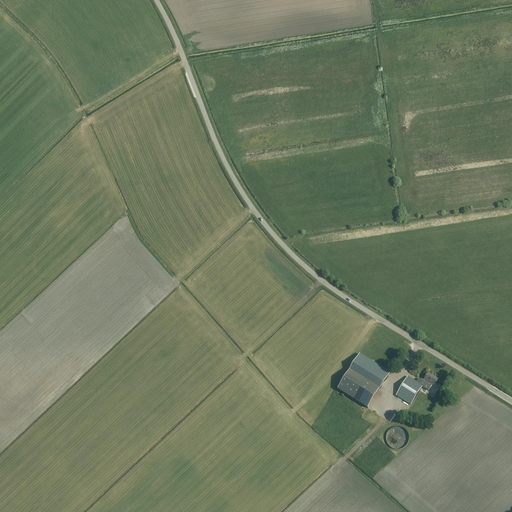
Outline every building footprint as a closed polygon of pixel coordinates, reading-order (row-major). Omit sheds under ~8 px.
[(394,359),(397,355),(389,350),(385,358),(390,361),(392,358),(394,359)] [(360,354),(338,390),(368,409),(390,373),(360,354)] [(434,386),(438,380),(428,374),(424,380),(426,381),(424,383),(419,380),(417,383),(408,377),(396,396),(411,405),(417,395),(422,386),(429,390),(433,385),(434,386)] [(370,409),(382,414),(385,407),(373,402),(370,409)] [(394,409),(399,413),(402,408),(398,404),(394,409)] [(390,431),(398,448),(411,442),(403,425),(390,431)]
